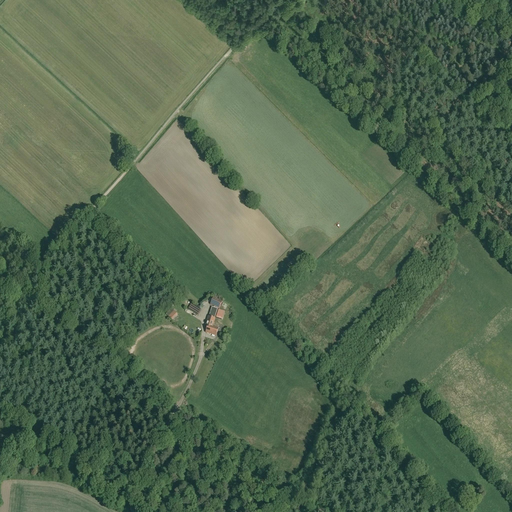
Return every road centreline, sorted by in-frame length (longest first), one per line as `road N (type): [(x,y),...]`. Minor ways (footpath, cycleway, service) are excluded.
road 1 (unclassified): [(319,511),(22,296),(0,293)]
road 2 (track): [(204,315),(202,355),(130,502)]
